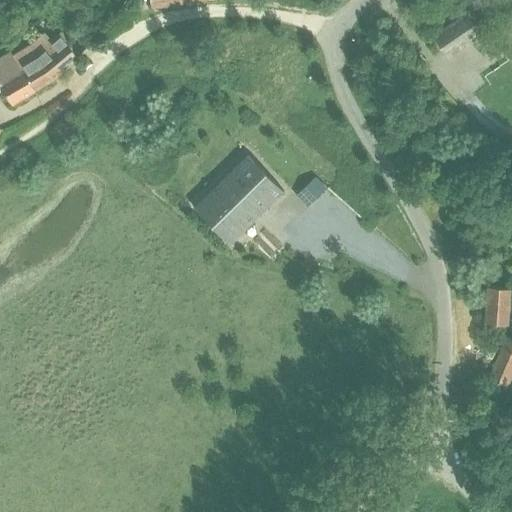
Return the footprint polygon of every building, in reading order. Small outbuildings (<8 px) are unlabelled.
[(481,34),(467,14),(434,37),(448,57),(481,34)] [(16,61),(34,91),(53,79),(79,59),(62,34),(52,41),(45,33),(30,45),(12,56),(16,61)] [(0,86),(1,86),(13,105),(34,91),(16,61),(12,56),(10,53),(0,59),(0,86)] [(0,128),(0,147),(1,147),(8,133),(0,128)] [(246,155),(192,208),(230,246),(283,193),(246,155)] [(315,177),(296,196),(307,207),(326,188),(315,177)] [(511,288),(488,287),(484,322),(508,324),(511,288)] [(505,393),(511,377),(511,337),(508,335),(490,377),(493,378),(489,386),(505,393)]
